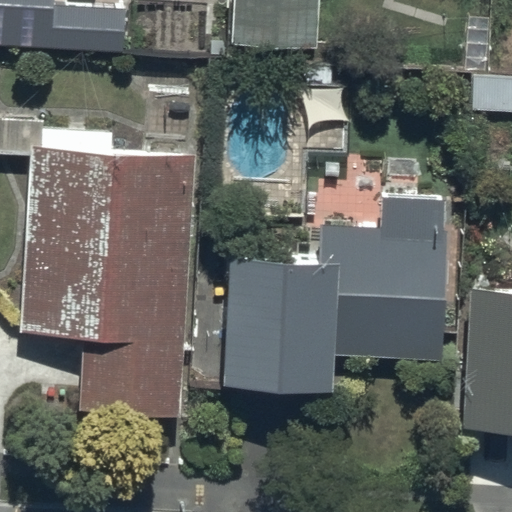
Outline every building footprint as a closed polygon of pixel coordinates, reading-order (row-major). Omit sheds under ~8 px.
[(0,0),(0,34),(119,41),(121,0),(0,0)] [(227,0),(226,33),(313,36),(314,0),(227,0)] [(511,65),(468,63),(466,100),(511,101),(511,65)] [(29,140),(16,330),(85,335),(80,407),(181,414),(198,151),(29,140)] [(236,259),(228,380),(332,386),(334,352),(440,359),(449,228),(445,228),(447,197),(384,193),(382,228),(325,224),(322,265),(236,259)] [(511,288),(472,285),(462,425),(511,428),(511,288)]
